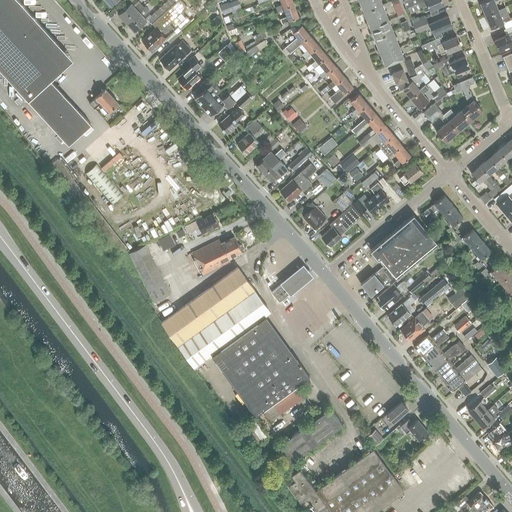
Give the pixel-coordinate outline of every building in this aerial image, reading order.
[(0,0),(0,69),(68,144),(91,124),(43,72),(66,52),(18,0),(0,0)] [(118,14),(125,22),(143,6),(139,3),(136,0),(127,0),(130,3),(118,14)] [(179,0),(176,0),(174,3),(171,0),(168,0),(147,19),(155,28),(142,40),(151,51),(165,38),(160,32),(169,24),(174,30),(177,26),(180,29),(191,20),(186,16),(182,20),(178,16),(187,8),(179,0)] [(275,11),(282,8),(292,4),(290,0),(278,0),(280,5),(274,7),(275,11)] [(357,0),(362,12),(381,4),(379,0),(357,0)] [(440,0),(404,0),(402,1),(405,8),(417,3),(419,9),(422,8),(424,12),(428,10),(430,16),(438,13),(436,8),(443,5),(440,0)] [(485,0),(479,2),(485,15),(497,10),(494,2),(496,0),(485,0)] [(228,3),(220,6),(223,14),(231,11),(230,7),(230,6),(228,3)] [(282,8),(286,17),(279,20),(281,24),(288,21),(287,20),(297,17),(292,4),(282,8)] [(362,12),(373,39),(392,31),(381,4),(362,12)] [(144,8),(143,6),(125,22),(133,31),(151,15),(148,13),(150,11),(146,6),(144,8)] [(497,10),(485,15),(490,29),(510,21),(508,15),(501,18),(497,10)] [(428,24),(435,39),(439,38),(441,37),(439,32),(452,27),(447,16),(428,24)] [(428,27),(425,19),(411,24),(415,32),(428,27)] [(409,28),(406,21),(400,23),(403,31),(409,28)] [(295,48),(300,43),(308,36),(300,26),(291,33),(298,40),(293,44),(295,48)] [(169,43),(178,35),(174,30),(165,38),(169,43)] [(384,66),(403,58),(392,31),(373,39),(384,66)] [(511,44),(511,43),(511,42),(511,33),(494,40),(499,51),(511,45),(511,44)] [(304,58),(309,54),(309,53),(317,46),(308,36),(300,43),(306,50),(301,54),(304,58)] [(439,38),(435,39),(420,45),(422,52),(434,47),(435,50),(437,49),(440,55),(445,53),(445,54),(460,48),(456,37),(441,43),(439,38)] [(168,70),(190,50),(181,40),(159,59),(168,70)] [(244,49),(240,40),(234,42),(238,52),(244,49)] [(226,44),(217,53),(225,62),(234,53),(226,44)] [(256,45),(246,51),(249,56),(259,50),(256,45)] [(325,56),(317,46),(309,53),(309,54),(315,60),(310,64),(312,68),(317,64),(317,63),(325,56)] [(427,60),(421,49),(415,52),(421,63),(427,60)] [(511,53),(502,58),(504,62),(511,58),(511,53)] [(321,78),(326,74),(326,73),(334,66),(325,56),(317,63),(317,64),(323,71),(318,75),(321,78)] [(454,74),(469,68),(464,57),(450,63),(448,58),(431,65),(434,70),(445,65),(448,75),(454,72),(454,74)] [(201,76),(196,71),(202,65),(198,60),(196,62),(193,58),(188,63),(191,66),(177,79),(186,89),(201,76)] [(401,87),(410,98),(419,90),(418,88),(424,84),(419,78),(423,74),(418,65),(413,68),(412,67),(413,66),(410,58),(403,61),(409,77),(406,78),(402,68),(390,72),(395,83),(396,83),(398,89),(399,89),(398,88),(401,87)] [(426,69),(432,66),(428,60),(423,64),(426,69)] [(330,88),(335,84),(334,84),(343,76),(334,66),(326,73),(326,74),(332,81),(327,85),(330,88)] [(95,70),(75,90),(79,94),(100,75),(95,70)] [(194,98),(202,107),(216,94),(221,90),(216,84),(218,82),(211,74),(202,82),(206,87),(194,98)] [(351,87),(343,76),(334,84),(335,84),(339,89),(329,97),(334,103),(344,94),(343,93),(351,87)] [(469,121),(472,118),(481,111),(472,100),(467,86),(473,83),(471,77),(452,85),(453,89),(450,91),(446,92),(448,95),(462,90),(467,105),(460,110),(469,121)] [(410,98),(418,108),(427,100),(421,93),(427,88),(424,84),(418,88),(419,90),(410,98)] [(433,98),(435,101),(445,93),(443,89),(441,85),(435,90),(438,93),(433,98)] [(216,94),(202,107),(210,115),(222,104),(226,109),(235,101),(245,92),(240,86),(230,95),(228,93),(220,99),(216,94)] [(245,92),(251,99),(257,94),(250,87),(245,92)] [(87,106),(91,111),(101,102),(109,111),(118,103),(104,88),(95,96),(96,97),(87,106)] [(286,91),(281,96),(283,100),(289,94),(286,91)] [(245,92),(235,101),(241,108),(251,99),(245,92)] [(358,111),(366,104),(357,93),(349,101),(355,108),(350,112),(353,116),(358,111)] [(272,104),(277,111),(282,107),(277,101),(272,104)] [(438,116),(442,113),(436,106),(434,103),(422,113),(430,122),(438,116)] [(362,126),(367,122),(366,122),(375,114),(366,104),(358,111),(364,118),(359,122),(362,126)] [(235,120),(239,116),(243,113),(237,107),(229,114),(218,124),(227,134),(229,132),(230,132),(234,129),(233,128),(238,123),(235,120)] [(290,121),(296,116),(289,109),(283,114),(290,121)] [(448,120),(457,131),(469,121),(460,110),(448,120)] [(450,136),(453,134),(457,131),(448,120),(442,113),(438,116),(444,124),(435,131),(444,141),(445,141),(446,143),(452,138),(450,136)] [(370,136),(375,132),(384,125),(375,114),(366,122),(367,122),(372,129),(367,133),(370,136)] [(143,131),(146,134),(159,122),(156,119),(143,131)] [(251,135),(261,127),(254,119),(243,128),(248,133),(236,144),(245,154),(258,143),(251,135)] [(297,120),(292,124),(299,133),(305,128),(297,120)] [(379,146),(380,146),(384,142),(383,142),(392,135),(384,125),(375,132),(381,139),(376,143),(379,146)] [(266,145),(271,150),(279,143),(279,142),(282,139),(278,135),(275,138),(274,137),(266,145)] [(388,157),(393,153),(392,152),(401,145),(392,135),(383,142),(384,142),(380,146),(385,153),(388,157)] [(327,141),(318,148),(324,155),(332,148),(327,141)] [(511,147),(508,142),(498,150),(506,159),(511,154),(511,147)] [(409,155),(401,145),(392,152),(393,153),(398,159),(393,163),(396,167),(402,162),(401,162),(409,155)] [(256,165),(263,173),(277,161),(285,154),(281,149),(273,156),(268,150),(262,155),(264,157),(256,165)] [(303,150),(288,165),(293,170),(308,155),(303,150)] [(506,159),(498,150),(489,158),(496,167),(506,159)] [(107,171),(123,154),(120,151),(103,167),(107,171)] [(339,160),(333,153),(326,160),(332,167),(339,160)] [(496,167),(489,158),(480,165),(487,174),(492,170),(505,185),(509,182),(496,167)] [(353,167),(346,159),(339,165),(345,173),(353,167)] [(285,170),(277,161),(263,173),(270,181),(278,173),(280,174),(285,170)] [(310,184),(305,179),(315,169),(309,163),(279,191),(288,201),(300,190),(302,192),(310,184)] [(409,181),(421,172),(414,163),(402,173),(403,174),(398,178),(403,184),(408,180),(409,181)] [(111,204),(123,194),(97,164),(85,174),(111,204)] [(478,183),(482,179),(490,189),(486,193),(490,198),(500,189),(496,184),(496,185),(487,175),(487,174),(480,165),(470,173),(478,183)] [(326,168),(317,176),(327,187),(336,179),(326,168)] [(354,168),(348,173),(355,182),(361,177),(354,168)] [(377,177),(373,172),(360,182),(364,187),(377,177)] [(378,181),(384,188),(388,184),(382,178),(378,181)] [(375,193),(372,196),(380,206),(387,200),(379,190),(381,188),(377,183),(371,188),(375,193)] [(406,195),(396,183),(391,188),(401,199),(406,195)] [(365,209),(356,199),(355,199),(352,191),(348,187),(342,192),(352,203),(350,205),(359,215),(365,209)] [(511,190),(496,204),(505,214),(511,207),(511,190)] [(328,224),(331,227),(320,236),(329,246),(340,236),(339,235),(359,216),(349,205),(351,203),(342,193),(332,202),(341,212),(328,224)] [(371,213),(380,206),(372,196),(367,200),(363,195),(357,200),(362,205),(364,204),(371,213)] [(433,203),(442,214),(452,206),(443,195),(433,203)] [(325,218),(314,206),(311,203),(304,209),(307,212),(302,217),(313,229),(325,218)] [(423,218),(436,207),(432,204),(427,208),(420,214),(423,218)] [(461,217),(452,206),(442,214),(448,222),(446,224),(449,227),(451,225),(461,217)] [(202,233),(218,225),(213,213),(202,219),(201,217),(184,226),(188,233),(199,228),(202,233)] [(370,251),(377,260),(380,258),(384,264),(375,272),(373,274),(361,284),(370,295),(382,284),(382,285),(388,280),(391,284),(438,245),(413,215),(370,251)] [(460,238),(450,227),(446,230),(457,242),(460,238)] [(176,232),(178,237),(185,234),(182,229),(176,232)] [(461,237),(470,248),(481,240),(471,229),(461,237)] [(169,234),(158,240),(163,250),(174,245),(169,234)] [(229,258),(241,252),(242,252),(234,236),(221,243),(219,239),(192,252),(203,274),(230,261),(229,258)] [(481,240),(470,248),(477,255),(475,257),(478,260),(473,264),(477,269),(482,264),(478,260),(490,250),(481,240)] [(153,301),(169,293),(145,245),(128,253),(153,301)] [(303,262),(280,280),(290,292),(313,274),(303,262)] [(489,271),(490,271),(488,272),(485,268),(480,272),(480,273),(484,277),(488,274),(491,278),(494,276),(499,282),(509,274),(499,262),(489,271)] [(178,345),(254,290),(238,268),(161,323),(178,345)] [(429,276),(424,271),(406,288),(411,293),(429,276)] [(511,290),(511,276),(509,274),(499,282),(505,289),(503,291),(506,295),(502,298),(506,303),(511,299),(507,294),(511,290)] [(443,279),(420,298),(427,306),(449,287),(443,279)] [(402,296),(400,292),(409,285),(406,282),(402,281),(395,287),(393,284),(377,297),(378,299),(376,301),(382,308),(385,306),(386,308),(402,296)] [(289,294),(281,285),(272,292),(280,302),(289,294)] [(469,295),(462,287),(452,295),(459,303),(469,295)] [(276,400),(310,376),(266,316),(271,312),(254,290),(178,345),(194,368),(211,355),(255,415),(262,410),(276,400)] [(472,301),(469,297),(461,304),(464,308),(472,301)] [(395,325),(410,313),(401,303),(386,315),(395,325)] [(424,329),(421,326),(428,320),(432,316),(426,309),(416,316),(400,330),(409,340),(418,333),(419,333),(424,329)] [(459,333),(471,323),(465,316),(453,326),(459,333)] [(479,329),(485,324),(480,317),(473,322),(479,329)] [(485,333),(481,329),(472,336),(476,341),(485,333)] [(420,353),(444,333),(441,330),(430,339),(427,335),(414,346),(420,353)] [(426,361),(439,350),(436,346),(447,337),(444,333),(420,353),(426,361)] [(439,350),(426,361),(432,368),(462,343),(459,340),(442,353),(439,350)] [(462,343),(432,368),(438,375),(451,364),(449,361),(465,347),(462,343)] [(451,364),(438,375),(444,383),(473,359),(470,355),(455,368),(451,364)] [(496,358),(488,365),(495,374),(497,373),(498,375),(504,371),(502,368),(503,368),(496,358)] [(473,359),(444,383),(450,391),(464,380),(461,375),(476,362),(473,359)] [(483,377),(488,372),(481,364),(475,370),(483,377)] [(465,383),(458,388),(465,396),(471,391),(465,383)] [(490,384),(479,392),(484,398),(494,390),(490,384)] [(467,410),(475,419),(486,410),(482,405),(485,402),(481,398),(467,410)] [(276,400),(262,410),(269,421),(283,411),(276,400)] [(402,402),(382,419),(388,426),(408,409),(402,402)] [(486,410),(475,419),(483,429),(494,419),(494,418),(496,416),(494,413),(498,410),(493,404),(486,410)] [(511,410),(508,405),(497,414),(502,419),(511,410)] [(274,449),(275,450),(286,465),(343,424),(331,407),(274,449)] [(248,423),(240,429),(253,445),(266,436),(254,419),(252,421),(251,419),(247,421),(248,423)] [(419,440),(428,433),(417,419),(413,423),(409,419),(401,426),(406,433),(410,429),(419,440)] [(367,436),(375,445),(383,438),(375,429),(367,436)] [(511,430),(502,434),(492,442),(499,451),(505,445),(505,444),(511,442),(511,441),(511,440),(511,430)] [(303,466),(300,468),(291,475),(295,481),(288,486),(300,503),(307,497),(313,505),(310,507),(313,511),(316,509),(318,511),(372,511),(402,491),(372,451),(316,491),(303,472),(306,470),(303,466)] [(465,495),(456,503),(461,507),(466,502),(475,511),(485,511),(493,506),(479,491),(469,500),(465,495)]
